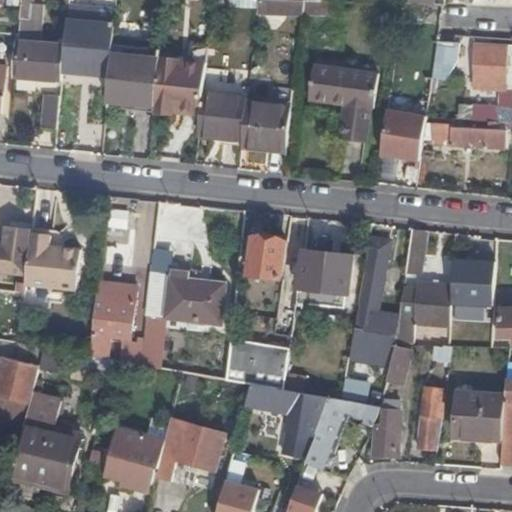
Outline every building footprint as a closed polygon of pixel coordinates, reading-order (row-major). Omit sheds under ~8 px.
[(66,63),(68,43),(44,41),(33,39),(36,2),(36,0),(21,0),(19,23),(14,75),(64,80),(65,68),(66,63)] [(270,13),(270,0),(258,0),(257,12),(270,13)] [(342,2),(325,1),(305,1),(303,15),(342,17),(342,2)] [(33,39),(44,41),(47,4),(36,2),(33,39)] [(115,52),(118,26),(70,21),(68,43),(66,63),(91,66),(90,71),(113,73),(115,52)] [(458,61),(462,37),(439,36),(432,81),(446,82),(458,61)] [(190,61),(207,62),(209,45),(192,44),(190,61)] [(511,89),(511,45),(477,44),(475,88),(511,89)] [(113,73),(110,100),(157,105),(162,58),(115,52),(113,73)] [(201,112),(203,93),(207,62),(190,61),(162,57),(162,58),(157,105),(157,107),(201,112)] [(375,107),(379,73),(314,66),(310,100),(345,104),(341,139),(368,142),(372,107),(375,107)] [(243,145),(287,150),(294,91),(289,91),(288,96),(284,95),(282,108),(247,103),(244,139),(243,145)] [(244,139),(247,103),(248,98),(203,93),(201,112),(199,134),(244,139)] [(45,128),(58,129),(63,95),(48,94),(45,128)] [(110,100),(109,105),(156,111),(157,107),(157,105),(110,100)] [(388,110),(382,154),(421,160),(427,116),(388,110)] [(439,110),(439,119),(461,120),(462,111),(439,110)] [(508,149),(509,123),(497,122),(496,128),(455,127),(454,124),(435,123),(434,144),(508,149)] [(0,273),(28,277),(32,237),(33,231),(33,230),(7,228),(5,249),(0,248),(0,273)] [(425,275),(431,232),(414,230),(408,273),(425,275)] [(33,231),(32,237),(52,239),(53,233),(33,231)] [(282,279),(287,241),(271,239),(272,233),(265,231),(263,237),(254,236),(250,274),(282,279)] [(52,239),(32,237),(28,277),(27,284),(26,292),(24,309),(50,312),(52,291),(77,293),(81,252),(51,249),(52,239)] [(399,334),(402,318),(380,315),(392,243),(371,240),(358,311),(360,311),(351,365),(390,371),(399,340),(399,334)] [(354,257),(305,250),(297,305),(304,306),(305,297),(307,297),(308,289),(319,290),(345,293),(350,294),(354,257)] [(170,276),(153,274),(148,315),(165,317),(221,324),(226,283),(189,278),(189,274),(171,271),(170,276)] [(418,284),(418,289),(415,323),(450,326),(453,286),(418,284)] [(136,289),(99,285),(96,321),(92,356),(111,360),(112,337),(131,339),(136,289)] [(418,289),(406,288),(402,318),(399,334),(414,335),(415,323),(418,289)] [(343,305),(345,293),(319,290),(317,302),(343,305)] [(511,307),(501,308),(500,335),(511,335),(511,307)] [(55,331),(22,324),(20,340),(51,345),(55,331)] [(289,346),(234,338),(229,378),(253,385),(284,390),(289,346)] [(33,392),(44,348),(20,344),(0,340),(0,414),(26,421),(33,392)] [(451,362),(453,347),(436,345),(434,360),(451,362)] [(404,383),(413,350),(397,346),(389,379),(404,383)] [(511,363),(508,363),(506,395),(502,440),(500,464),(511,465),(511,363)] [(287,391),(305,393),(307,377),(289,375),(287,391)] [(371,384),(346,380),(343,400),(351,402),(366,405),(371,384)] [(287,391),(284,390),(253,385),(247,404),(293,412),(284,450),(309,457),(324,413),(328,402),(330,398),(305,393),(287,391)] [(438,450),(447,391),(426,388),(416,446),(438,450)] [(502,440),(506,395),(499,395),(458,391),(455,436),(502,440)] [(24,429),(14,473),(69,486),(81,438),(55,432),(63,399),(33,392),(26,421),(24,429)] [(330,398),(328,402),(330,403),(348,409),(351,402),(343,400),(330,398)] [(386,409),(401,411),(402,401),(386,400),(386,409)] [(348,409),(375,419),(379,407),(366,405),(351,402),(348,409)] [(308,463),(327,470),(348,409),(330,403),(312,452),(308,463)] [(398,457),(401,411),(386,409),(385,414),(380,414),(379,424),(378,424),(375,455),(398,457)] [(26,421),(0,414),(0,423),(24,429),(26,421)] [(216,470),(226,434),(184,423),(172,420),(167,439),(160,468),(157,478),(193,487),(199,465),(216,470)] [(167,439),(120,428),(108,476),(150,487),(155,467),(160,468),(167,439)] [(91,457),(89,464),(97,465),(99,458),(91,457)] [(216,511),(253,511),(259,491),(225,482),(216,511)] [(300,485),(296,494),(289,511),(318,511),(325,494),(300,485)]
